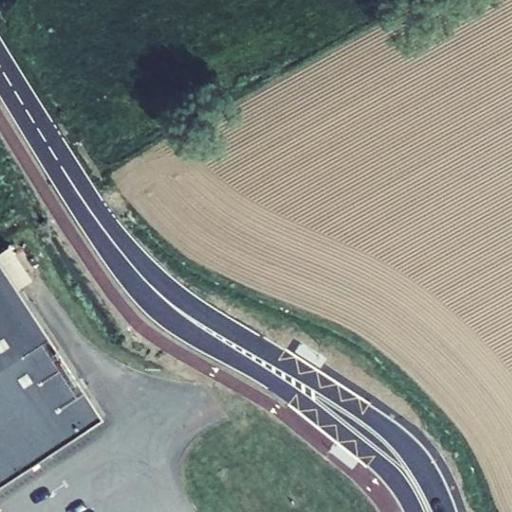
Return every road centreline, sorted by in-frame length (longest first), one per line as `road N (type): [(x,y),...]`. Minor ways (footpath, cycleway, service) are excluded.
road 1 (primary): [(444,511),(419,460),(384,423),(297,369),(186,316)]
road 2 (primary): [(186,316),(109,238),(0,66)]
road 3 (primary): [(186,316),(375,458),(415,511)]
